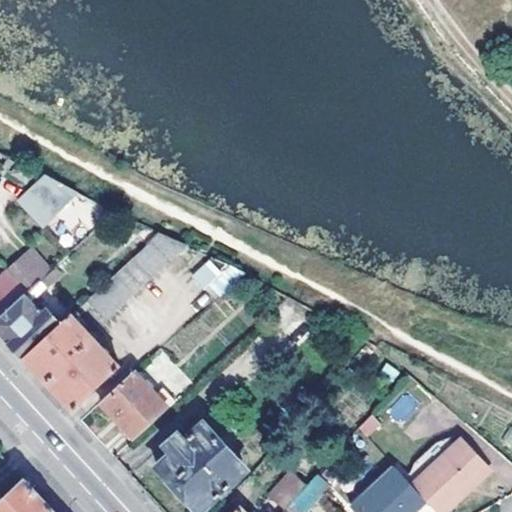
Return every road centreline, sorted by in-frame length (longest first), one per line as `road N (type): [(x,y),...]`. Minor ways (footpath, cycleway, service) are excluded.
road 1 (secondary): [(117,511),(0,385)]
road 2 (track): [(511,93),(433,0)]
